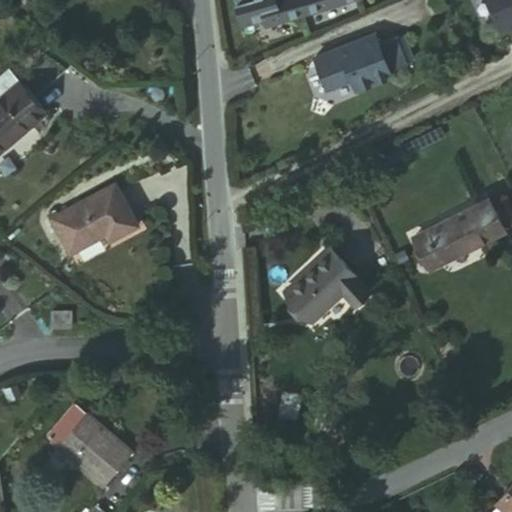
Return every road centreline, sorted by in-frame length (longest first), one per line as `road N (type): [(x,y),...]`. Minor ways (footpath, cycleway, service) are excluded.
road 1 (tertiary): [(198,0),(219,347)]
road 2 (residential): [(230,510),(360,489),(511,418)]
road 3 (residential): [(219,347),(90,346),(0,358)]
road 4 (tertiary): [(219,347),(230,510)]
